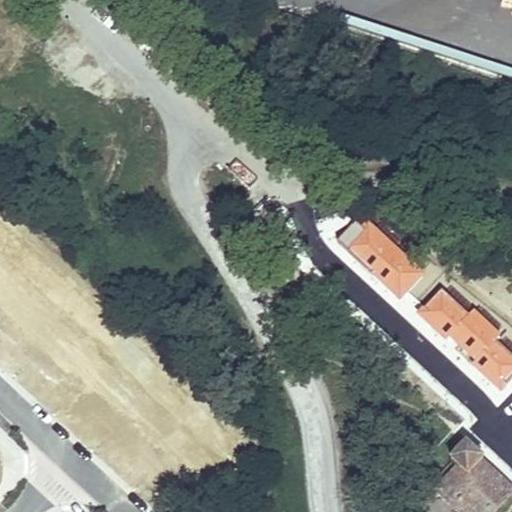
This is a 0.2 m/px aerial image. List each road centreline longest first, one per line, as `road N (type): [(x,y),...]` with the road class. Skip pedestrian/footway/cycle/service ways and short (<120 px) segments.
road 1 (residential): [(326,511),(303,376),(194,205),(184,176),(180,147),(195,116)]
road 2 (unclassified): [(195,116),(71,0)]
